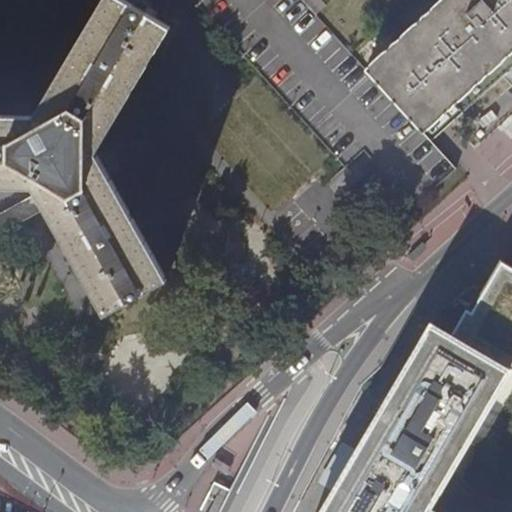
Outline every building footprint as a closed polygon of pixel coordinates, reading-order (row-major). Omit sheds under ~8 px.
[(0,185),(33,185),(105,313),(167,278),(95,149),(171,27),(128,0),(103,0),(34,112),(0,112),(0,185)] [(395,221),(455,167),(419,128),(368,72),(314,13),(301,0),(192,0),(385,209),(395,221)] [(301,0),(314,13),(326,1),(325,0),(301,0)] [(511,0),(441,0),(392,45),(446,103),(511,45),(511,0)] [(431,117),(446,103),(392,45),(378,58),(380,61),(368,72),(419,128),(431,117)] [(511,511),(511,266),(499,259),(497,261),(470,308),(465,304),(449,331),(430,321),(319,511),(511,511)]
